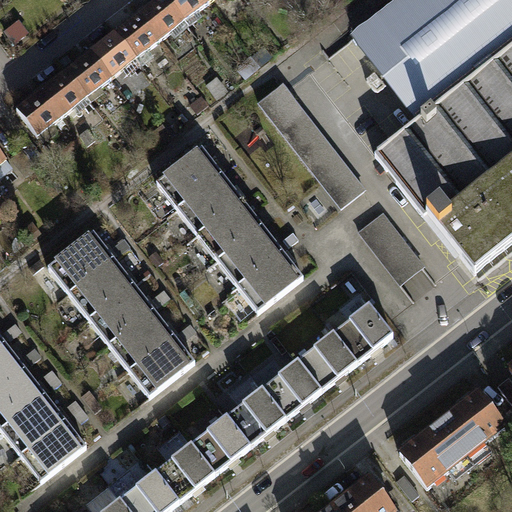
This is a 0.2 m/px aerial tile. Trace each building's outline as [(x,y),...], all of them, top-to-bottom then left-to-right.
[(168,0),(144,19),(167,47),(177,39),(180,44),(195,32),(191,28),(169,0),(168,0)] [(169,0),(191,28),(216,8),(209,0),(169,0)] [(209,0),(216,8),(226,0),(209,0)] [(511,0),(405,0),(356,38),(422,122),(511,51),(511,0)] [(120,38),(142,66),(167,47),(144,19),(120,38)] [(6,33),(16,46),(29,35),(19,23),(6,33)] [(95,57),(117,86),(142,66),(120,38),(95,57)] [(428,217),(474,276),(511,247),(511,51),(422,122),(376,158),(424,220),(428,217)] [(70,77),(92,105),(117,86),(95,57),(70,77)] [(45,96),(68,124),(92,105),(70,77),(45,96)] [(207,88),(218,103),(228,96),(217,81),(207,88)] [(288,90),(261,111),(321,187),(343,214),(369,194),(288,90)] [(21,116),(48,150),(67,134),(62,129),(68,124),(45,96),(21,116)] [(202,99),(190,110),(198,119),(210,109),(202,99)] [(88,133),(81,138),(90,150),(97,144),(88,133)] [(0,177),(4,183),(18,173),(0,151),(0,177)] [(206,158),(162,192),(182,218),(226,183),(206,158)] [(226,183),(182,218),(202,243),(246,209),(226,183)] [(246,209),(202,243),(222,269),(266,234),(246,209)] [(384,218),(361,236),(404,291),(415,282),(427,273),(384,218)] [(266,234),(222,269),(242,294),(286,260),(266,234)] [(104,237),(54,275),(74,301),(124,263),(135,254),(128,245),(116,253),(104,237)] [(303,246),(297,238),(288,245),(294,253),(303,246)] [(286,260),(242,294),(262,320),(306,285),(286,260)] [(124,263),(74,301),(93,327),(143,289),(124,263)] [(143,289),(93,327),(113,352),(163,314),(175,305),(168,295),(155,304),(143,289)] [(347,331),(340,336),(365,367),(401,339),(376,308),(370,313),(361,301),(338,319),(347,331)] [(163,314),(113,352),(133,378),(183,340),(163,314)] [(0,325),(0,358),(16,346),(26,338),(19,329),(9,337),(0,325)] [(298,357),(304,365),(329,396),(365,367),(340,336),(334,329),(298,357)] [(183,340),(133,378),(152,404),(202,366),(188,347),(201,338),(195,331),(183,340)] [(16,346),(0,358),(0,399),(36,372),(46,364),(38,355),(28,362),(16,346)] [(304,365),(269,394),(294,425),(329,396),(304,365)] [(511,370),(511,371),(511,383),(502,391),(511,404),(511,370)] [(36,372),(0,399),(0,428),(5,436),(55,398),(36,372)] [(56,376),(49,381),(59,394),(66,389),(56,376)] [(241,416),(233,422),(258,453),(294,425),(269,394),(256,378),(228,400),(241,416)] [(86,403),(99,420),(107,413),(94,397),(86,403)] [(445,428),(474,464),(511,432),(511,430),(484,397),(445,428)] [(55,398),(5,436),(25,462),(75,424),(55,398)] [(79,406),(72,412),(85,429),(92,423),(79,406)] [(233,422),(197,451),(222,482),(258,453),(233,422)] [(75,424),(25,462),(45,487),(95,449),(75,424)] [(404,461),(434,497),(474,464),(445,428),(404,461)] [(175,469),(161,480),(186,511),(222,482),(197,451),(183,433),(160,451),(175,469)] [(161,480),(126,508),(129,511),(184,511),(186,511),(161,480)] [(337,511),(401,511),(377,481),(337,511)] [(408,481),(401,487),(417,506),(424,500),(408,481)] [(93,511),(129,511),(126,508),(113,492),(91,509),(93,511)]
